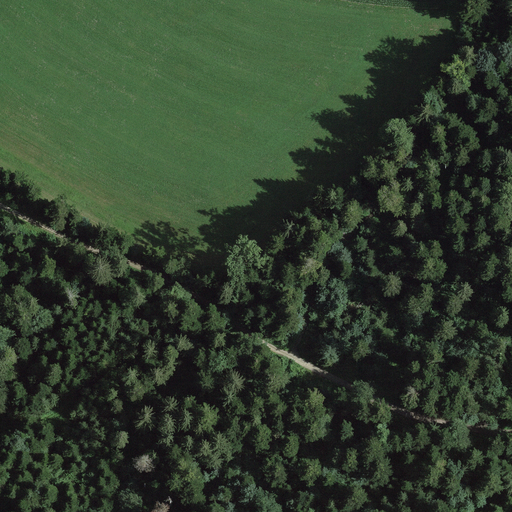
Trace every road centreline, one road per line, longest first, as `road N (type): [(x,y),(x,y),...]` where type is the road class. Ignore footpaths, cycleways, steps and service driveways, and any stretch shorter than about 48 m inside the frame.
road 1 (track): [(0,209),(289,355)]
road 2 (track): [(289,355),(406,416),(511,433)]
